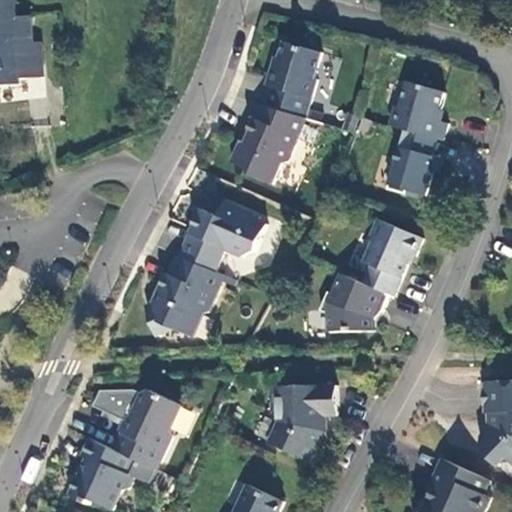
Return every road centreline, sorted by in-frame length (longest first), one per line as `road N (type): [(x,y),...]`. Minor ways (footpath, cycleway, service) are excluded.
road 1 (residential): [(238,0),(204,90),(0,504)]
road 2 (residential): [(344,511),(425,363),(511,125)]
road 3 (residential): [(511,70),(287,0)]
road 4 (unknown): [(124,248),(47,236),(0,245)]
